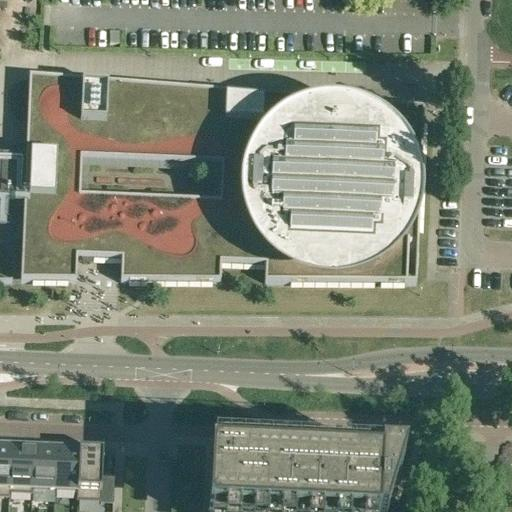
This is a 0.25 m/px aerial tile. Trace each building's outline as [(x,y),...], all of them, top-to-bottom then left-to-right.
[(0,196),(24,198),(20,284),(75,284),(76,259),(122,261),(121,278),(120,278),(120,285),(219,285),(220,265),(265,268),(265,279),(264,279),(264,285),(415,286),(415,285),(406,285),(406,277),(416,277),(422,112),(29,79),(27,123),(28,123),(26,157),(1,156),(1,155),(0,154),(0,196)] [(0,499),(9,500),(9,496),(8,496),(10,451),(0,450),(0,499)] [(33,452),(10,451),(8,496),(9,496),(32,497),(32,492),(31,492),(33,452)] [(31,492),(32,492),(54,493),(56,453),(33,452),(31,492)] [(54,493),(76,494),(77,494),(79,454),(56,453),(54,493)] [(77,494),(76,494),(76,503),(100,504),(102,455),(79,454),(77,494)] [(206,511),(388,511),(403,466),(378,465),(377,465),(211,458),(211,465),(209,465),(206,511)]
